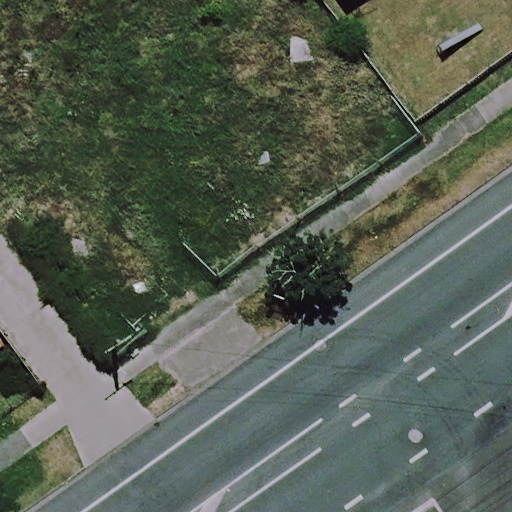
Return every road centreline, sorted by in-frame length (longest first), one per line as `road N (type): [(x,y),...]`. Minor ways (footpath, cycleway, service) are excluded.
road 1 (tertiary): [(511,300),(363,406)]
road 2 (tertiary): [(363,406),(216,511)]
road 3 (residential): [(439,511),(363,406)]
